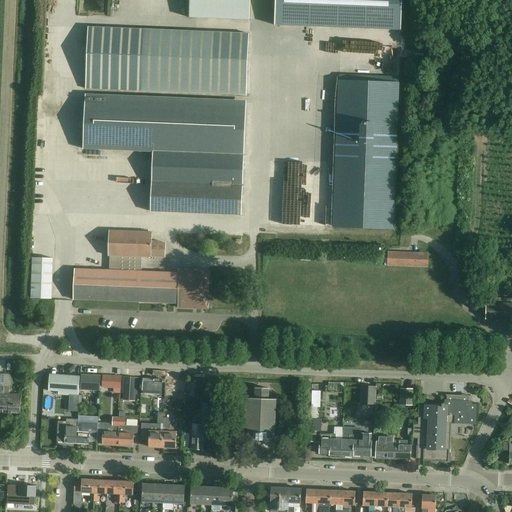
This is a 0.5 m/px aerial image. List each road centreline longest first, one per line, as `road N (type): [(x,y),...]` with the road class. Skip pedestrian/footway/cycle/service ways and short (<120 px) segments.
road 1 (residential): [(509,380),(39,360),(31,459)]
road 2 (unknown): [(63,311),(69,250),(94,221),(255,209)]
road 3 (tertiary): [(252,470),(467,481)]
road 4 (tertiary): [(64,461),(252,470)]
road 5 (unclassified): [(511,353),(464,306),(450,262),(418,239)]
